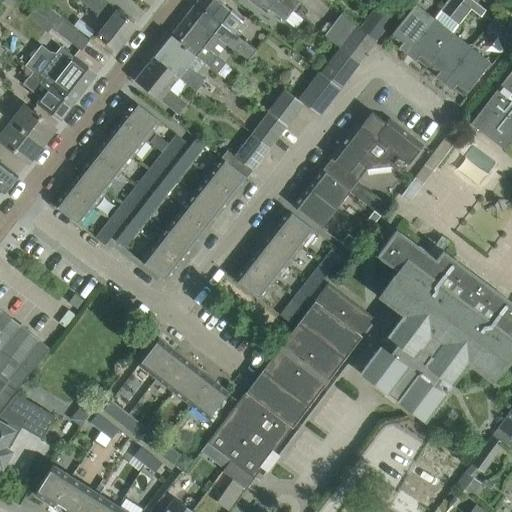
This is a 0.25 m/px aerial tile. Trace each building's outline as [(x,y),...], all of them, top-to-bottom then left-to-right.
[(60,16),(39,0),(38,0),(27,16),(48,32),(50,29),(60,17),(60,16)] [(135,25),(120,13),(116,10),(102,0),(80,0),(97,12),(94,17),(105,25),(96,36),(100,38),(116,51),(135,25)] [(217,0),(198,0),(188,13),(205,26),(204,26),(218,37),(235,51),(236,50),(248,60),(256,50),(234,32),(244,21),(217,0)] [(291,11),(276,0),(249,0),(266,13),(268,10),(283,21),(284,21),(291,11)] [(298,0),(276,0),(291,11),(299,1),(298,0)] [(476,3),(472,0),(462,0),(461,2),(471,9),(476,3)] [(406,54),(434,18),(415,3),(389,37),(399,45),(398,47),(406,54)] [(486,10),(476,3),(471,9),(480,17),(486,10)] [(376,5),(359,27),(376,40),(393,18),(376,5)] [(207,50),(218,37),(204,26),(205,26),(188,13),(170,35),(186,48),(186,49),(195,56),(216,72),(223,64),(207,50)] [(359,62),(376,40),(359,27),(341,14),(324,36),(340,48),(359,62)] [(90,40),(60,17),(50,29),(81,52),(90,40)] [(494,17),(487,26),(495,33),(502,23),(494,17)] [(426,66),(452,33),(434,18),(406,54),(415,60),(416,58),(426,66)] [(443,82),(471,47),(452,33),(426,66),(436,74),(435,76),(443,82)] [(188,66),(195,56),(186,49),(186,48),(170,35),(154,56),(170,69),(169,70),(178,78),(195,91),(205,80),(188,66)] [(463,95),(490,62),(471,47),(443,82),(451,89),(453,87),(463,95)] [(73,104),(96,74),(61,48),(39,76),(33,70),(31,72),(73,104)] [(340,48),(321,72),(340,87),(359,62),(340,48)] [(169,90),(178,78),(169,70),(170,69),(154,56),(135,79),(151,92),(177,113),(184,103),(169,90)] [(504,150),(511,140),(511,69),(470,124),(504,150)] [(319,116),(341,87),(340,87),(321,72),(320,71),(298,100),(303,104),(319,116)] [(73,104),(31,72),(22,84),(41,98),(36,103),(60,121),(73,104)] [(286,126),(303,104),(298,100),(284,89),(267,111),(286,126)] [(152,132),(160,121),(134,101),(120,119),(146,139),(161,151),(167,143),(152,132)] [(55,128),(39,116),(25,105),(11,123),(41,146),(55,128)] [(269,148),(286,126),(267,111),(267,112),(268,112),(251,134),(269,148)] [(400,174),(423,145),(389,118),(386,123),(372,112),(361,126),(357,122),(330,157),(332,158),(323,170),(321,168),(320,169),(349,191),(377,213),(385,204),(357,181),(368,167),(388,164),(400,174)] [(41,146),(11,123),(0,114),(0,140),(28,162),(41,146)] [(146,139),(120,119),(107,136),(133,156),(146,139)] [(252,170),(269,148),(251,134),(234,156),(252,170)] [(171,159),(185,141),(176,135),(163,152),(171,159)] [(133,156),(107,136),(94,153),(120,173),(133,156)] [(192,162),(205,146),(197,139),(184,155),(192,162)] [(158,176),(171,159),(163,152),(149,169),(158,176)] [(120,173),(94,153),(81,170),(106,190),(120,173)] [(179,179),(192,162),(184,155),(170,172),(179,179)] [(247,178),(221,158),(208,175),(233,195),(247,178)] [(18,175),(2,163),(0,161),(0,189),(1,190),(4,192),(18,175)] [(145,193),(158,176),(149,169),(136,186),(145,193)] [(349,191),(320,169),(307,186),(335,209),(349,191)] [(106,190),(81,170),(67,187),(93,207),(106,190)] [(165,196),(179,179),(170,172),(157,189),(165,196)] [(233,195),(208,175),(194,192),(220,212),(233,195)] [(409,202),(423,184),(415,178),(401,195),(409,202)] [(132,210),(145,193),(136,186),(123,203),(132,210)] [(335,209),(307,186),(292,205),(321,228),(335,209)] [(93,207),(67,187),(54,205),(79,225),(93,207)] [(152,213),(165,196),(157,189),(143,206),(152,213)] [(220,212),(194,192),(181,209),(207,229),(220,212)] [(118,227),(132,210),(123,203),(110,220),(118,227)] [(138,230),(152,213),(143,206),(130,223),(138,230)] [(207,229),(181,209),(168,226),(193,246),(207,229)] [(314,230),(288,210),(274,228),(300,248),(314,230)] [(373,225),(380,216),(374,211),(366,220),(373,225)] [(105,244),(118,227),(110,220),(96,238),(105,244)] [(124,248),(138,230),(130,223),(115,241),(124,248)] [(193,246),(168,226),(154,243),(180,263),(193,246)] [(300,248),(274,228),(261,244),(287,265),(300,248)] [(511,316),(511,314),(511,302),(442,250),(436,259),(396,229),(376,255),(397,271),(380,297),(404,314),(388,335),(397,342),(389,354),(380,347),(361,372),(387,392),(388,390),(399,399),(398,400),(424,420),(443,394),(434,387),(442,376),(452,383),(467,362),(492,381),(511,356),(511,316)] [(348,234),(341,243),(347,248),(355,239),(348,234)] [(180,263),(154,243),(140,261),(166,281),(180,263)] [(287,265),(261,244),(248,262),(273,282),(287,265)] [(343,253),(335,246),(321,264),(329,271),(343,253)] [(273,282),(248,262),(234,279),(260,299),(273,282)] [(316,288),(329,271),(321,264),(307,281),(316,288)] [(303,305),(316,288),(307,281),(294,298),(303,305)] [(246,489),(375,318),(328,283),(207,442),(218,450),(231,460),(225,468),(222,471),(246,489)] [(77,308),(83,300),(75,294),(69,302),(77,308)] [(289,322),(303,305),(294,298),(280,315),(289,322)] [(0,411),(49,350),(28,334),(31,331),(21,323),(19,326),(0,312),(0,411)] [(156,378),(176,353),(159,339),(138,365),(156,378)] [(173,391),(193,365),(176,353),(156,378),(173,391)] [(190,405),(210,379),(193,365),(173,391),(190,405)] [(208,418),(228,393),(210,379),(190,405),(208,418)] [(7,450),(21,427),(41,439),(54,417),(15,394),(0,413),(0,465),(2,466),(10,451),(7,450)] [(121,424),(128,415),(110,401),(103,410),(121,424)] [(511,404),(494,432),(511,443),(511,441),(511,404)] [(108,421),(97,413),(90,421),(101,430),(108,421)] [(145,428),(128,415),(121,424),(138,436),(145,428)] [(119,429),(108,421),(101,430),(112,438),(119,429)] [(162,441),(145,428),(138,436),(155,450),(162,441)] [(455,434),(451,441),(459,447),(463,440),(455,434)] [(505,445),(494,436),(472,466),(483,474),(505,445)] [(180,455),(162,441),(155,450),(173,464),(180,455)] [(145,464),(151,455),(141,447),(134,455),(145,464)] [(231,460),(218,450),(211,458),(225,468),(231,460)] [(180,455),(173,464),(184,471),(192,461),(181,453),(180,455)] [(155,472),(162,463),(151,455),(145,464),(155,472)] [(127,511),(52,465),(45,477),(34,493),(63,511),(127,511)] [(466,472),(456,486),(470,497),(480,484),(470,476),(466,472)] [(100,485),(96,492),(102,495),(106,489),(100,485)] [(174,511),(176,509),(174,507),(177,502),(173,499),(164,511),(174,511)] [(192,511),(177,502),(174,507),(176,509),(174,511),(192,511)]
